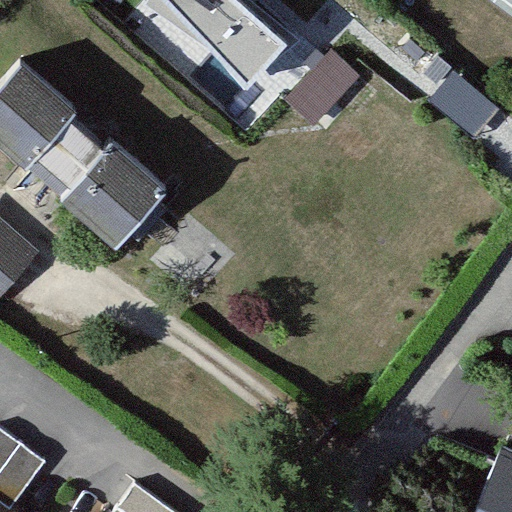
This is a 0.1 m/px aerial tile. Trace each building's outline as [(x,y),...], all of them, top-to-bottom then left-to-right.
[(284,46),(233,0),(170,0),(158,14),(242,92),(284,46)] [(337,40),(300,94),(325,111),(363,58),(337,40)] [(0,68),(0,137),(113,234),(163,176),(108,128),(101,137),(66,107),(74,98),(17,49),(0,68)] [(0,214),(0,290),(38,247),(0,214)] [(0,425),(0,497),(10,504),(44,456),(0,425)] [(511,511),(511,442),(503,438),(472,511),(511,511)] [(179,511),(133,479),(109,511),(179,511)]
